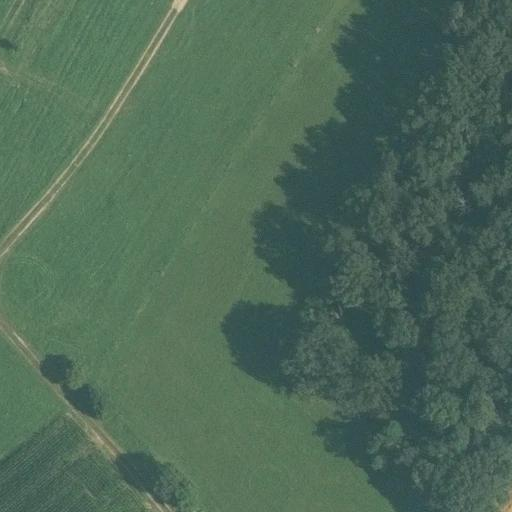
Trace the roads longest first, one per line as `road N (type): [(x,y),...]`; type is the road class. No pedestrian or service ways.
road 1 (track): [(181,0),(85,151),(0,248)]
road 2 (track): [(161,511),(0,323)]
